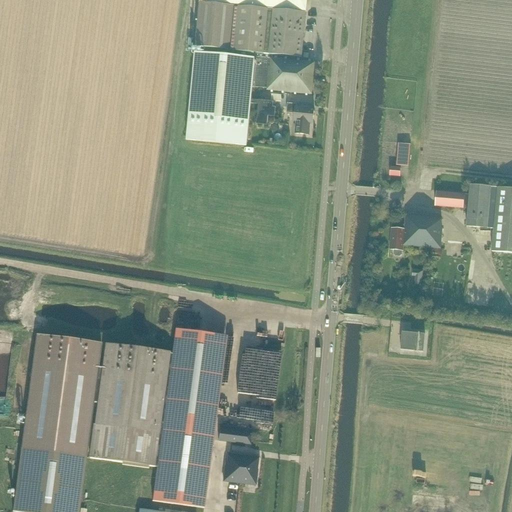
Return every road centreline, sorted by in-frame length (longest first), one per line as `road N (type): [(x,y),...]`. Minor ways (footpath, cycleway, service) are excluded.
road 1 (tertiary): [(314,511),(357,0)]
road 2 (track): [(341,190),(414,198),(440,210),(469,235),(511,301)]
